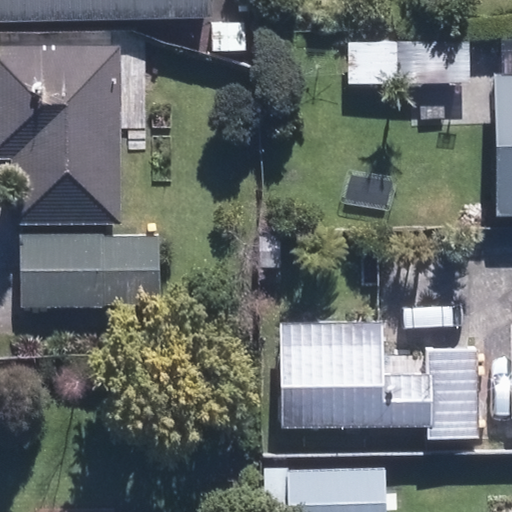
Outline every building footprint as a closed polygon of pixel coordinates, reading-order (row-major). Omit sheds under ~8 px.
[(0,0),(0,24),(198,22),(197,0),(0,0)] [(360,34),(358,78),(477,82),(479,37),(360,34)] [(111,229),(109,53),(0,54),(0,164),(9,165),(10,230),(111,229)] [(511,85),(487,86),(489,222),(511,221),(511,85)] [(17,242),(17,310),(150,311),(150,243),(17,242)] [(274,331),(274,429),(419,429),(419,438),(466,438),(466,357),(417,357),(418,383),(371,383),(371,331),(274,331)] [(286,458),(285,511),(397,511),(398,460),(286,458)]
